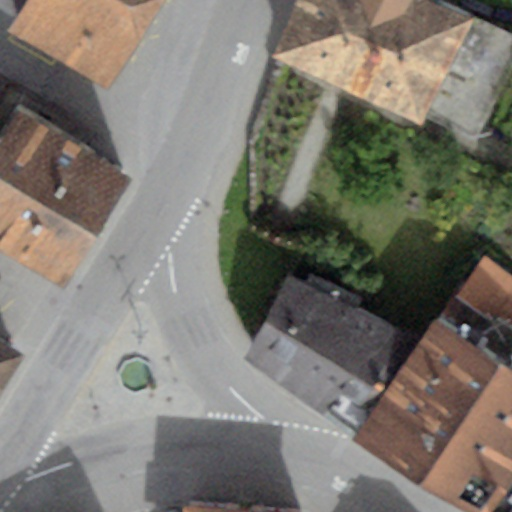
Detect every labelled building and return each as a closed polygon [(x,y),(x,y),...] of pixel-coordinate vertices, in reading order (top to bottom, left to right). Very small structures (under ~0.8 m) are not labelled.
[(159,0),(24,0),(1,41),(104,99),(159,0)] [(292,0),(268,56),(420,123),(423,117),(470,138),(511,42),(511,34),(433,0),(292,0)] [(129,177),(18,111),(0,141),(0,247),(64,286),(129,177)] [(511,274),(487,254),(433,320),(421,340),(363,432),(358,439),(474,511),(487,511),(511,477),(511,274)] [(295,394),(350,306),(288,274),(247,358),(295,394)] [(421,340),(350,306),(295,394),(363,432),(421,340)] [(0,390),(21,356),(0,343),(0,390)]
